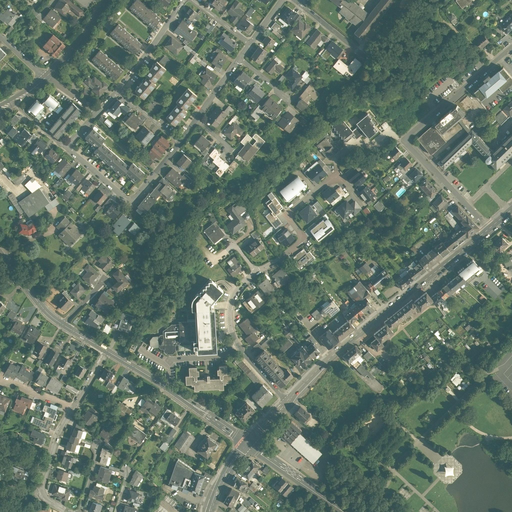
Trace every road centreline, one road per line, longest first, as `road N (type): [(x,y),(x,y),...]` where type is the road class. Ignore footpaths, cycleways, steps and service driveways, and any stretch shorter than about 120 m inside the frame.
road 1 (tertiary): [(286,402),(488,229)]
road 2 (residential): [(488,229),(406,138),(511,45)]
road 3 (secondary): [(106,351),(248,442)]
road 4 (residential): [(286,402),(230,328),(233,298),(257,271)]
road 5 (residential): [(257,271),(299,242),(290,211),(336,176)]
road 6 (residential): [(73,408),(41,489),(69,511)]
